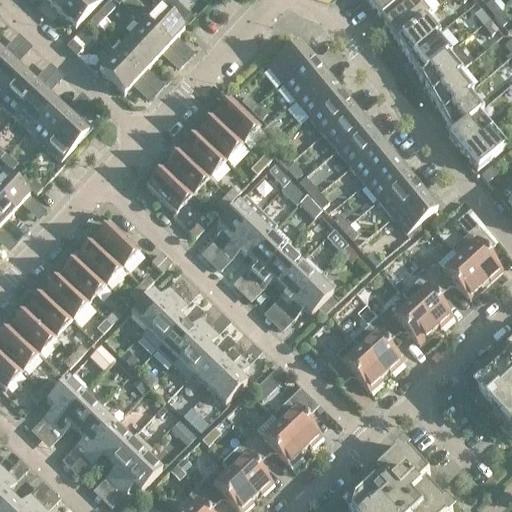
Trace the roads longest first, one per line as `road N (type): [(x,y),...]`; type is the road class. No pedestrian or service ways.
road 1 (residential): [(364,440),(105,185)]
road 2 (residential): [(511,242),(350,46),(297,0)]
road 3 (residential): [(133,150),(285,0)]
road 4 (residential): [(364,440),(511,312)]
road 5 (residential): [(133,150),(0,9)]
road 6 (residential): [(0,290),(105,185)]
road 7 (residential): [(94,511),(0,414)]
